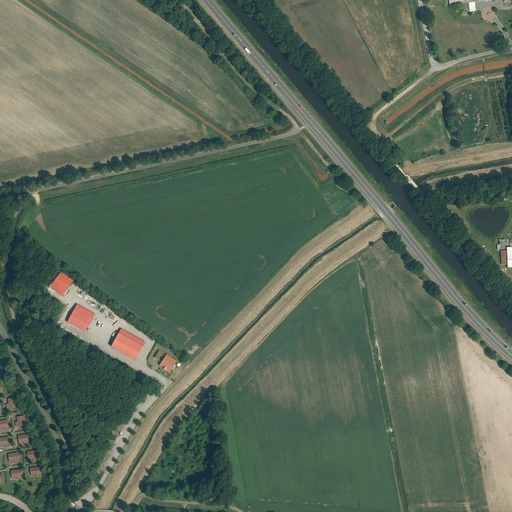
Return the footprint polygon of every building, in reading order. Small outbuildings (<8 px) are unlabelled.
[(449,0),(449,4),(462,3),(463,12),(476,11),(475,2),(495,0),(449,0)] [(74,280),(61,271),(50,287),(62,296),(74,280)] [(67,322),(85,332),(95,314),(77,304),(67,322)] [(146,342),(121,328),(111,346),(136,360),(146,342)] [(166,355),(159,350),(154,358),(161,362),(166,355)] [(177,361),(167,354),(166,355),(161,362),(159,365),(169,373),(177,361)] [(9,405),(6,405),(7,410),(18,408),(17,398),(8,400),(9,405)] [(18,423),(15,423),(16,428),(27,427),(26,417),(17,418),(18,423)] [(9,420),(0,421),(0,430),(4,429),(5,432),(11,431),(9,420)] [(29,435),(18,437),(19,445),(25,444),(25,446),(30,446),(29,435)] [(10,438),(0,439),(0,446),(6,446),(6,449),(12,448),(10,438)] [(38,451),(27,453),(28,461),(33,460),(34,462),(39,461),(38,451)] [(19,453),(7,454),(9,463),(15,462),(15,464),(20,463),(19,453)] [(40,467),(30,469),(31,476),(37,475),(37,479),(42,478),(40,467)] [(22,470),(11,471),(12,480),(18,479),(18,481),(24,481),(22,470)]
